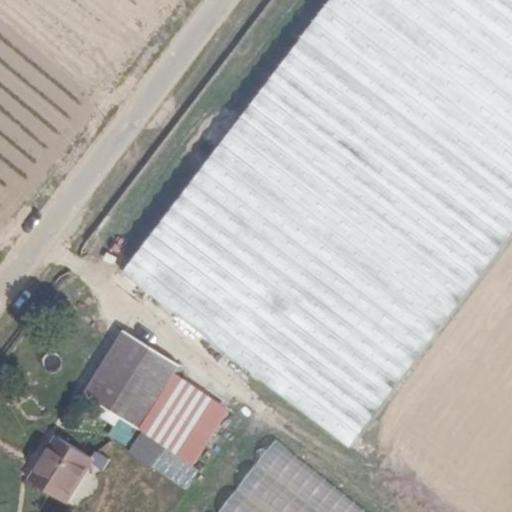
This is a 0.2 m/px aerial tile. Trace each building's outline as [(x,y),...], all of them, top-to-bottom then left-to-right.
[(511,239),(511,0),(334,0),(125,274),(353,447),(511,239)] [(511,511),(511,284),(403,442),(504,511),(511,511)] [(201,341),(146,306),(105,370),(158,405),(201,341)] [(113,435),(79,413),(50,457),(85,479),(113,435)] [(370,511),(271,443),(222,511),(370,511)]
